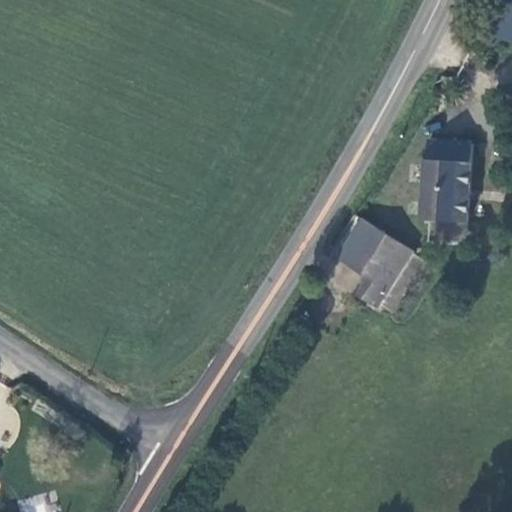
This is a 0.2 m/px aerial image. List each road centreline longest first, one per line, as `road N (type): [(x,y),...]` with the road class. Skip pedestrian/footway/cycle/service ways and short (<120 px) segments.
road 1 (tertiary): [(173,451),(404,66),(434,0)]
road 2 (unclassified): [(0,340),(173,451)]
